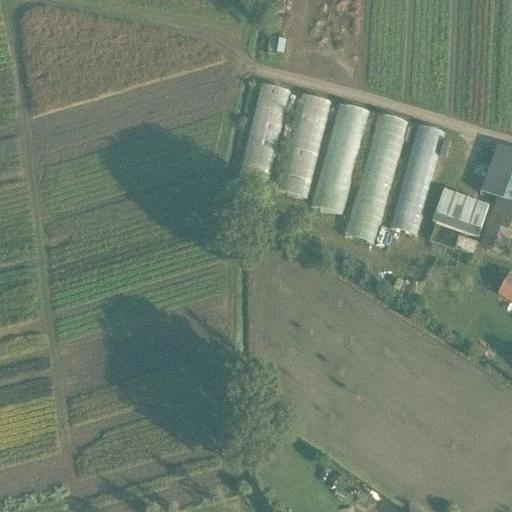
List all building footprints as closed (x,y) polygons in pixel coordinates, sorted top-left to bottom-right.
[(261,85),(239,183),(269,189),(291,92),(261,85)] [(300,96),(281,195),(311,201),(330,102),(300,96)] [(338,106),(314,210),(346,217),(370,113),(338,106)] [(375,116),(348,240),(379,247),(407,123),(375,116)] [(419,238),(444,133),(417,127),(393,232),(419,238)] [(511,152),(493,147),(479,194),(494,198),(478,252),(502,259),(511,223),(511,152)] [(458,241),(455,253),(474,259),(478,248),(458,241)] [(511,278),(510,277),(497,298),(511,307),(511,278)]
